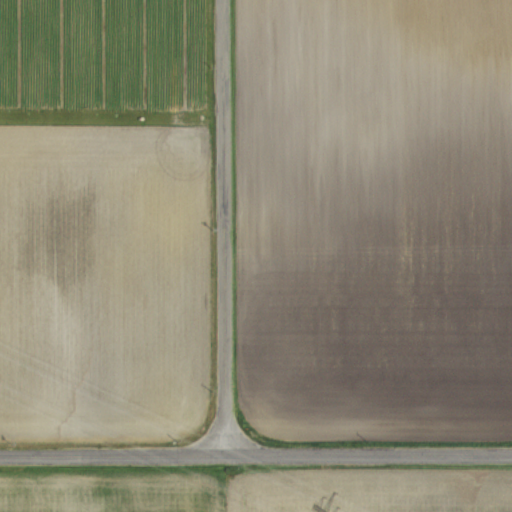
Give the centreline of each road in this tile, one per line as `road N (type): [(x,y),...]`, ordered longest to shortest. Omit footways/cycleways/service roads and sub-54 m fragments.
road 1 (tertiary): [(511,455),(0,455)]
road 2 (tertiary): [(220,455),(219,0)]
